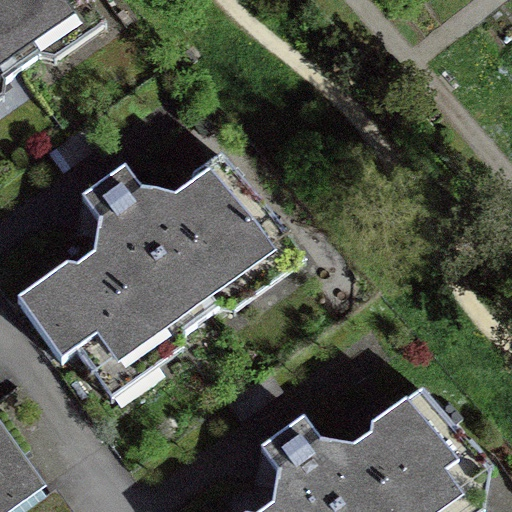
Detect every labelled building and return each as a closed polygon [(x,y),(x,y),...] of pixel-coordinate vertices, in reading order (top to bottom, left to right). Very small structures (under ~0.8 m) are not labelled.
[(0,0),(0,90),(58,49),(60,35),(91,13),(79,0),(0,0)] [(88,129),(47,159),(60,177),(101,147),(88,129)] [(171,204),(139,198),(122,175),(79,205),(96,229),(94,243),(91,261),(74,273),(64,272),(15,307),(59,369),(74,358),(90,380),(95,376),(109,379),(136,360),(150,362),(248,293),(250,279),(277,259),(279,245),(284,241),(270,220),(219,161),(190,182),(188,192),(171,204)] [(266,379),(225,408),(238,426),(279,396),(266,379)] [(350,454),(318,449),(301,425),(258,455),(275,479),(273,493),(270,511),(268,511),(451,511),(479,492),(482,478),(487,475),(484,471),(420,396),(369,432),(367,442),(350,454)] [(0,441),(0,511),(8,511),(36,492),(25,476),(0,441)] [(50,511),(36,492),(8,511),(50,511)]
